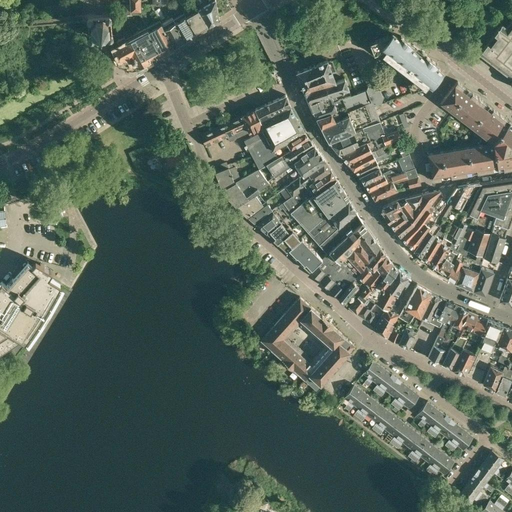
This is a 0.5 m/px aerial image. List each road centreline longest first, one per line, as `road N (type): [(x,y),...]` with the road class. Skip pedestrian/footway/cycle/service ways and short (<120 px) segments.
road 1 (residential): [(392,354),(220,197),(185,124)]
road 2 (residential): [(161,65),(0,164)]
road 3 (residential): [(488,307),(418,268),(365,209)]
road 4 (residential): [(365,209),(290,86)]
road 5 (residential): [(459,63),(414,129),(426,186)]
